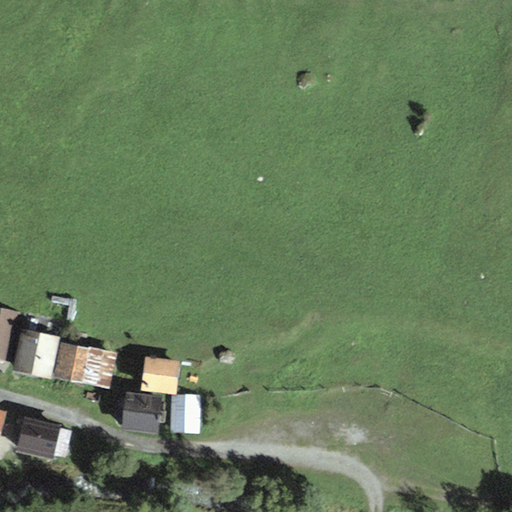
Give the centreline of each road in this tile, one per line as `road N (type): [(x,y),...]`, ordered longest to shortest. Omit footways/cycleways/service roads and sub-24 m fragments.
road 1 (track): [(0,402),(134,449),(332,457),(373,479),(374,511)]
road 2 (track): [(373,479),(453,498),(511,497)]
